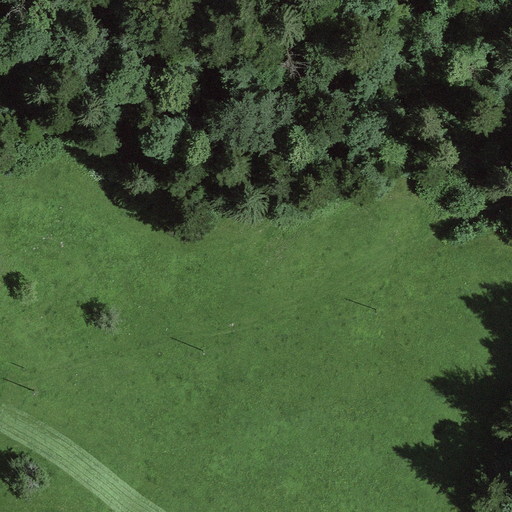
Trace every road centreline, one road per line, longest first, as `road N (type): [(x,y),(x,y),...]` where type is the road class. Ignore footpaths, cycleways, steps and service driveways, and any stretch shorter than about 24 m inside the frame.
road 1 (track): [(0,389),(310,307),(404,227),(511,206)]
road 2 (track): [(413,0),(404,227)]
